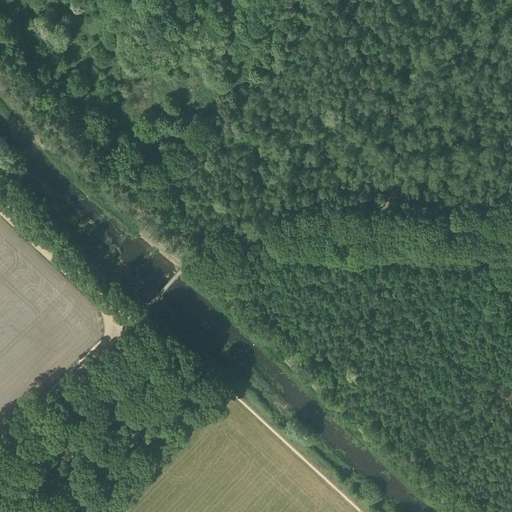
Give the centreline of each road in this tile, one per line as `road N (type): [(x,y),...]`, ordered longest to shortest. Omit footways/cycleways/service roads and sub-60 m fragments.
road 1 (track): [(183,268),(435,511)]
road 2 (track): [(511,219),(203,234),(192,242),(194,256)]
road 3 (track): [(183,268),(0,87)]
road 4 (track): [(141,313),(0,443)]
road 5 (track): [(0,209),(125,326)]
